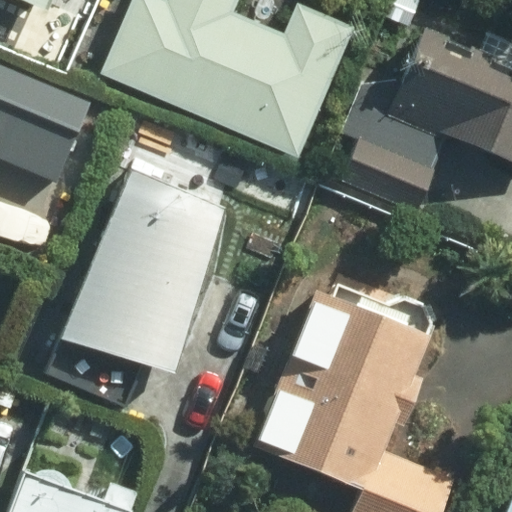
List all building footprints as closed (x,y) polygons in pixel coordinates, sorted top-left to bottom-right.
[(9,0),(37,11),(41,0),(9,0)] [(126,0),(97,72),(289,152),(341,27),(291,6),(278,37),(222,13),(227,0),(126,0)] [(360,96),(324,172),(402,205),(434,130),(511,163),(511,41),(474,26),(465,46),(418,26),(384,105),(360,96)] [(92,108),(0,69),(0,161),(59,187),(92,108)] [(213,203),(119,162),(36,371),(117,404),(133,362),(170,369),(213,203)] [(325,296),(306,289),(244,446),(352,488),(342,511),(432,511),(446,478),(375,450),(385,425),(395,429),(415,378),(405,373),(420,335),(417,334),(420,323),(415,306),(395,298),(379,305),(328,286),(325,296)] [(119,511),(127,490),(100,481),(95,496),(16,467),(0,509),(0,511),(119,511)] [(498,511),(511,511),(511,479),(498,511)]
